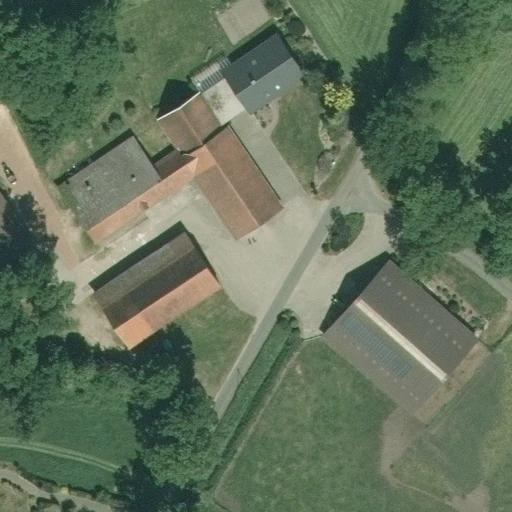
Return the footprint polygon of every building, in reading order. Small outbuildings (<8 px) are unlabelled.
[(229,77),(255,115),(312,77),(286,39),(229,77)] [(183,150),(154,169),(136,143),(62,193),(100,248),(175,198),(170,191),(197,172),(239,234),(286,202),(222,107),(176,139),(183,150)] [(1,172),(0,172),(0,282),(52,248),(1,172)] [(105,301),(144,352),(234,283),(195,232),(105,301)] [(388,269),(327,341),(417,417),(478,345),(388,269)]
